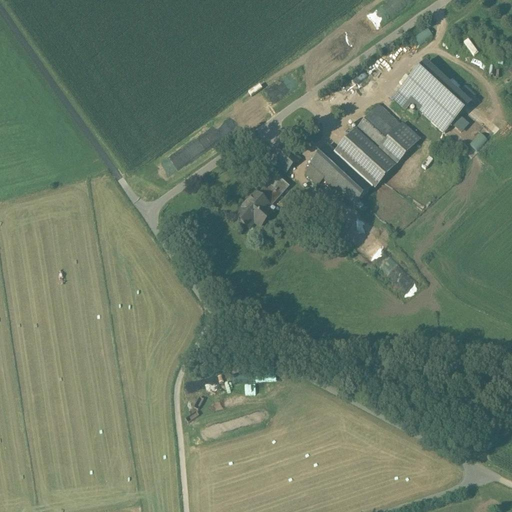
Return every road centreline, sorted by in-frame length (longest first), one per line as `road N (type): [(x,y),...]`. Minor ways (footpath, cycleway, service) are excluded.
road 1 (residential): [(390,511),(475,484),(483,473),(476,464),(242,341),(217,319)]
road 2 (unclassified): [(444,0),(147,212)]
road 3 (residential): [(147,212),(0,4)]
road 4 (unclassified): [(217,319),(176,386),(184,511)]
road 5 (residential): [(217,319),(147,212)]
